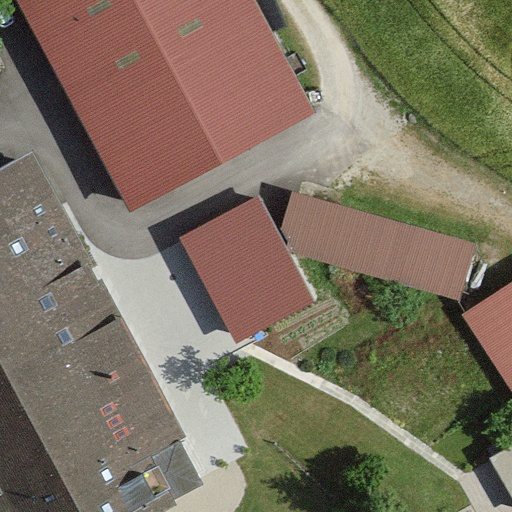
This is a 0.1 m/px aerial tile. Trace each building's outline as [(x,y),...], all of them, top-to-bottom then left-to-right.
[(11,0),(123,211),(311,113),(252,0),(11,0)] [(32,147),(0,162),(0,511),(131,511),(196,481),(32,147)] [(475,240),(296,199),(289,243),(463,292),(475,240)] [(194,242),(244,334),(317,294),(289,243),(267,203),(194,242)] [(511,284),(462,315),(511,394),(511,284)]
